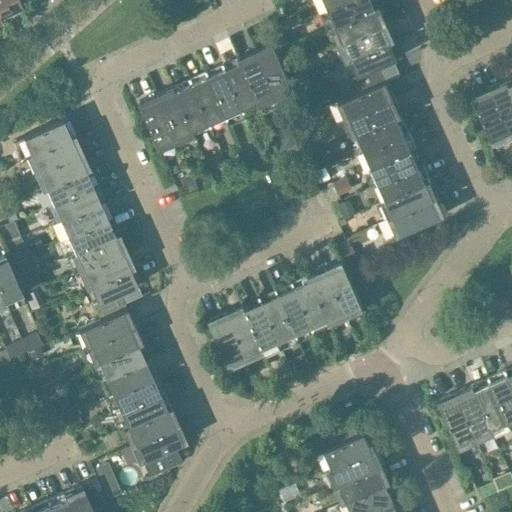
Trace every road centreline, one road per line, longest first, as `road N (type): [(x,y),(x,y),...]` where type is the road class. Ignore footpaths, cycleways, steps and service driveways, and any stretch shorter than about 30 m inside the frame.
road 1 (residential): [(186,287),(101,107),(101,87),(113,69),(259,5)]
road 2 (residential): [(225,431),(381,365)]
road 3 (residential): [(401,336),(494,204)]
road 4 (residential): [(449,511),(381,365)]
road 5 (residential): [(225,431),(170,316),(186,287)]
road 6 (residential): [(494,204),(477,187),(439,102),(443,60)]
road 7 (residential): [(186,287),(325,228)]
road 8 (residential): [(0,87),(98,0)]
road 9 (residential): [(401,336),(438,355),(511,324)]
